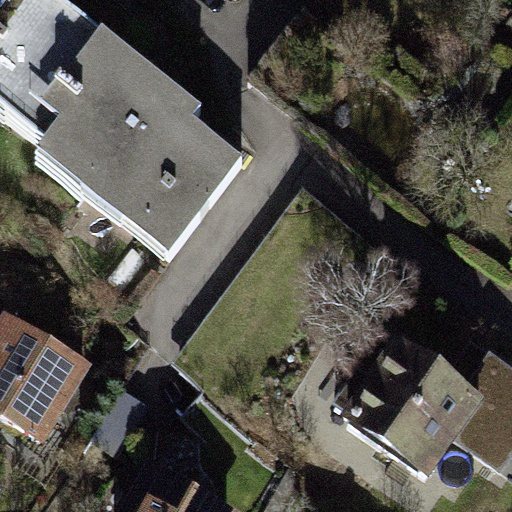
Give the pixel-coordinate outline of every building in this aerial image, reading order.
[(0,0),(0,121),(183,260),(253,168),(133,77),(140,67),(51,0),(0,0)] [(102,356),(0,288),(0,428),(37,453),(102,356)] [(511,336),(509,334),(439,444),(511,490),(511,336)] [(238,511),(255,481),(153,424),(104,511),(238,511)] [(429,511),(410,501),(404,511),(429,511)]
